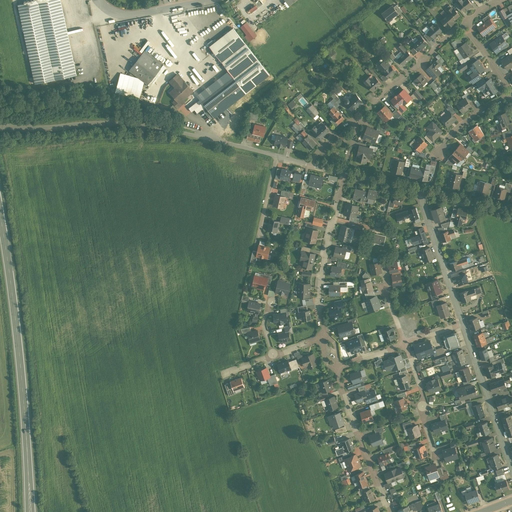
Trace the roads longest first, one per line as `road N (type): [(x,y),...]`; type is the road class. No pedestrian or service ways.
road 1 (secondary): [(0,216),(30,511)]
road 2 (residential): [(276,156),(143,124),(15,125)]
road 3 (residential): [(465,20),(359,116),(344,172)]
road 4 (residential): [(323,335),(320,276),(344,172)]
road 5 (residential): [(511,468),(463,321)]
road 6 (residential): [(390,511),(335,367)]
road 7 (residential): [(463,321),(420,190)]
